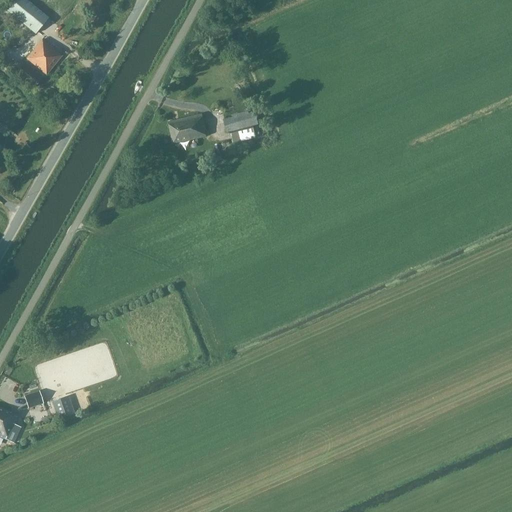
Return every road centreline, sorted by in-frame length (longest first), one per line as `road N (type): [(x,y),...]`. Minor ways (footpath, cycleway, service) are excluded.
road 1 (unclassified): [(0,363),(201,0)]
road 2 (tertiary): [(0,253),(142,0)]
road 3 (track): [(231,379),(184,276),(77,224)]
